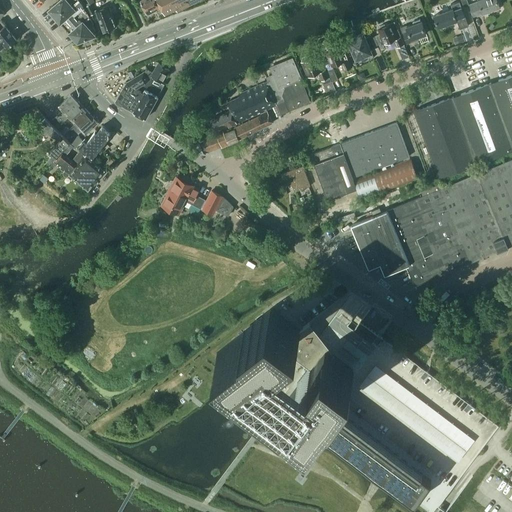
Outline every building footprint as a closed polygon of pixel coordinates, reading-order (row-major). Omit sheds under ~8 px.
[(58,0),(49,8),(70,33),(89,16),(82,2),(80,0),(58,0)] [(82,0),(86,6),(91,15),(97,12),(91,3),(95,1),(94,0),(82,0)] [(140,1),(147,15),(161,8),(156,0),(139,0),(140,1)] [(156,0),(161,8),(165,15),(176,10),(177,13),(202,0),(156,0)] [(453,8),(434,15),(438,26),(457,19),(460,28),(469,25),(460,0),(451,3),(453,8)] [(474,16),(500,6),(497,0),(477,0),(478,1),(469,4),(474,16)] [(104,31),(116,27),(108,6),(96,10),(97,12),(104,31)] [(89,16),(70,33),(78,41),(95,34),(89,27),(92,24),(89,16)] [(1,19),(0,19),(0,47),(6,43),(8,45),(17,37),(1,19)] [(421,20),(407,26),(401,28),(404,38),(406,44),(419,39),(418,36),(426,33),(421,20)] [(379,27),(379,28),(377,28),(380,34),(375,35),(381,49),(387,47),(385,43),(394,40),(397,47),(404,44),(400,36),(394,21),(379,27)] [(371,52),(370,49),(375,47),(370,36),(365,38),(363,33),(349,40),(356,58),(371,52)] [(348,59),(343,61),(337,46),(326,51),(333,66),(341,63),(344,71),(352,67),(348,59)] [(315,55),(302,60),(309,76),(318,73),(321,80),(329,77),(325,68),(321,70),(315,55)] [(270,68),(273,74),(266,77),(268,81),(267,81),(276,103),(284,100),(289,110),(311,101),(293,58),(270,68)] [(151,79),(153,80),(154,77),(165,83),(162,81),(169,69),(158,63),(153,72),(152,72),(151,75),(152,76),(151,79)] [(332,65),(327,68),(332,82),(338,79),(332,65)] [(149,85),(153,80),(151,79),(152,76),(151,75),(152,72),(148,69),(127,82),(135,87),(143,82),(149,85)] [(511,74),(489,83),(511,144),(511,74)] [(135,87),(127,82),(116,101),(133,111),(146,118),(165,83),(154,77),(153,80),(149,85),(143,82),(135,87)] [(267,81),(266,82),(266,81),(239,94),(240,96),(228,101),(231,110),(211,119),(216,131),(228,125),(229,127),(238,123),(237,122),(276,104),(276,103),(267,81)] [(414,111),(414,112),(405,115),(430,180),(438,177),(440,182),(451,178),(475,168),(473,164),(511,149),(511,144),(489,83),(448,98),(414,111)] [(52,119),(55,122),(78,100),(71,93),(58,106),(62,110),(52,119)] [(55,122),(58,126),(61,128),(65,125),(62,122),(69,116),(72,119),(85,108),(78,100),(55,122)] [(69,129),(63,134),(66,137),(91,115),(85,108),(72,119),(75,123),(69,129)] [(273,122),(273,121),(267,110),(249,119),(249,120),(234,127),(235,127),(224,132),(223,129),(216,132),(208,134),(209,136),(201,139),(201,138),(190,142),(190,143),(197,150),(206,153),(229,143),(229,144),(239,138),(273,122)] [(91,115),(66,137),(76,146),(77,144),(83,139),(78,133),(82,130),(85,134),(98,122),(91,115)] [(41,121),(44,123),(35,131),(42,133),(56,136),(58,138),(49,149),(57,156),(64,149),(67,152),(73,145),(75,147),(76,146),(66,137),(63,134),(60,132),(45,117),(41,121)] [(344,152),(354,177),(410,156),(397,122),(340,143),(344,152)] [(63,134),(69,129),(66,126),(61,131),(63,134)] [(84,138),(83,139),(77,144),(92,156),(109,135),(109,133),(102,126),(97,132),(95,131),(88,141),(84,138)] [(338,144),(331,146),(311,154),(314,163),(327,199),(357,188),(353,178),(354,177),(344,152),(340,143),(338,144)] [(66,154),(67,152),(64,149),(57,156),(58,156),(54,160),(66,170),(64,172),(64,173),(64,174),(64,175),(65,175),(66,176),(67,176),(68,175),(70,173),(88,189),(104,169),(87,154),(86,155),(80,150),(74,157),(76,159),(75,162),(66,154)] [(362,200),(419,179),(411,158),(354,179),(362,200)] [(511,158),(493,166),(511,213),(511,158)] [(295,191),(310,185),(303,165),(280,174),(285,186),(292,183),(295,191)] [(399,267),(405,265),(406,265),(414,285),(415,286),(425,281),(511,244),(511,213),(493,166),(450,184),(448,179),(444,181),(442,181),(443,182),(439,183),(437,184),(433,186),(433,185),(431,186),(429,187),(427,188),(421,191),(423,195),(387,209),(388,210),(382,212),(374,215),(352,225),(369,267),(394,257),(395,260),(396,260),(399,267)] [(44,174),(40,179),(45,182),(49,177),(44,174)] [(201,210),(202,209),(214,215),(216,209),(228,215),(233,206),(222,196),(212,190),(207,200),(196,195),(199,190),(184,182),(176,178),(173,184),(169,191),(170,191),(162,205),(179,214),(183,208),(185,204),(186,201),(191,203),(190,205),(191,208),(197,211),(201,210)] [(354,376),(326,355),(311,373),(282,351),(301,336),(272,313),(216,360),(245,382),(278,408),(281,409),(311,433),(314,429),(415,502),(431,480),(330,408),(335,399),(354,376)] [(378,335),(360,322),(354,331),(371,344),(378,335)] [(473,439),(374,364),(359,384),(458,459),(473,439)]
